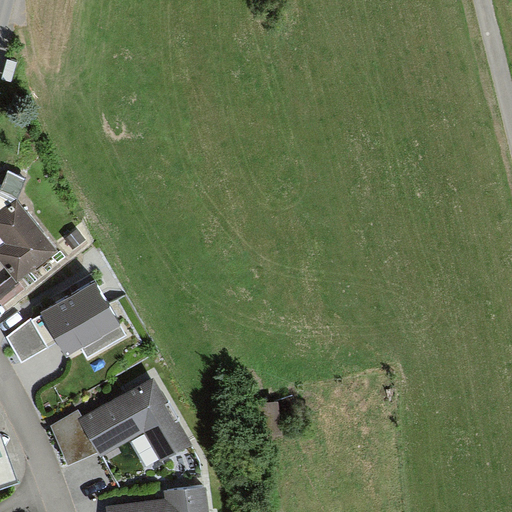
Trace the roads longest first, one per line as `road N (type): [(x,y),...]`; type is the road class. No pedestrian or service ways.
road 1 (residential): [(56,511),(0,371)]
road 2 (track): [(511,126),(482,0)]
